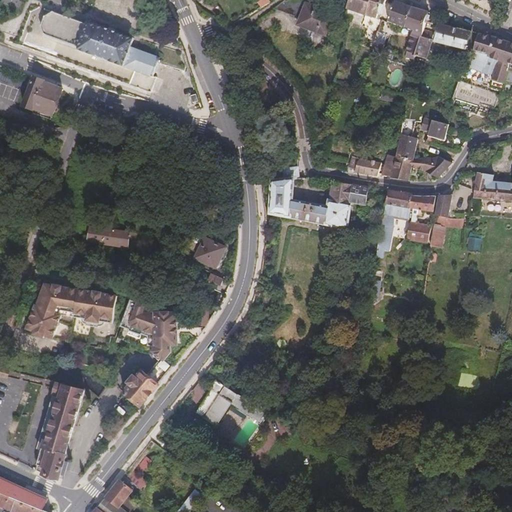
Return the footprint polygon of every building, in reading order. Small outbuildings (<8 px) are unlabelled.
[(209,0),(216,10),(217,9),(212,0),(209,0)] [(258,0),(256,1),(262,11),(271,5),(267,0),(258,0)] [(286,0),(285,0),(275,10),(273,11),(298,22),(298,23),(297,26),(296,28),(307,32),(324,39),(332,17),(286,0)] [(350,0),(346,11),(365,18),(371,0),(350,0)] [(378,22),(386,0),(371,0),(365,18),(378,22)] [(397,6),(388,26),(412,33),(407,55),(408,55),(407,60),(416,63),(416,62),(417,59),(417,58),(421,41),(422,36),(423,33),(425,25),(421,24),(418,23),(420,13),(397,6)] [(365,18),(346,11),(343,20),(349,23),(362,27),(365,18)] [(131,49),(134,40),(88,24),(87,26),(53,14),(43,18),(40,27),(41,29),(30,26),(23,47),(151,97),(157,82),(153,80),(155,76),(157,77),(160,68),(185,77),(186,73),(182,58),(164,51),(160,60),(131,49)] [(432,28),(435,17),(427,15),(425,25),(432,28)] [(467,51),(472,31),(440,23),(435,43),(467,51)] [(417,58),(417,59),(428,61),(433,41),(432,41),(433,36),(423,33),(422,36),(421,41),(417,58)] [(388,38),(377,35),(373,49),(384,52),(388,38)] [(499,60),(511,64),(511,44),(509,44),(503,42),(494,39),(480,35),(475,53),(499,60)] [(395,55),(399,42),(392,39),(388,53),(395,55)] [(469,73),(493,80),(499,60),(475,53),(469,73)] [(511,64),(499,60),(493,80),(496,81),(505,84),(508,75),(511,75),(511,64)] [(0,81),(20,89),(22,83),(0,75),(0,81)] [(54,117),(64,91),(46,85),(46,83),(34,78),(23,108),(33,112),(32,116),(38,118),(40,112),(54,117)] [(505,84),(496,81),(495,87),(504,89),(505,84)] [(508,94),(511,85),(505,84),(504,89),(503,92),(508,94)] [(470,134),(472,139),(487,132),(483,124),(485,114),(488,100),(480,98),(481,93),(458,87),(454,105),(461,107),(460,111),(460,113),(469,134),(470,134)] [(369,97),(367,105),(375,106),(375,109),(380,110),(380,107),(387,108),(388,100),(369,97)] [(202,109),(199,98),(194,100),(197,111),(202,109)] [(424,133),(430,133),(433,121),(425,119),(423,130),(424,133)] [(446,142),(448,136),(450,125),(433,121),(430,133),(429,139),(446,142)] [(177,160),(183,142),(167,136),(160,153),(177,160)] [(414,161),(418,141),(400,136),(395,158),(414,161)] [(412,171),(427,175),(437,161),(414,161),(395,158),(386,156),(382,178),(390,179),(390,181),(409,184),(412,171)] [(439,180),(453,165),(439,159),(437,161),(427,175),(439,180)] [(356,175),(378,179),(381,165),(351,161),(349,171),(356,172),(356,175)] [(300,181),(299,171),(284,173),(285,184),(273,186),(270,217),(346,231),(348,218),(351,218),(352,215),(349,214),(350,205),(367,208),(370,190),(329,183),(329,187),(332,188),(328,210),(291,204),(295,182),(300,181)] [(475,201),(511,203),(511,186),(493,185),(493,178),(477,177),(475,201)] [(414,198),(389,194),(380,247),(380,250),(389,251),(391,239),(407,241),(408,232),(401,209),(411,211),(414,200),(414,198)] [(450,198),(439,199),(434,227),(444,228),(446,228),(447,219),(450,198)] [(436,199),(416,200),(414,211),(424,213),(423,218),(423,220),(422,228),(420,244),(428,245),(436,199)] [(410,218),(411,211),(401,209),(408,232),(409,226),(408,226),(410,218)] [(462,228),(463,220),(447,219),(446,228),(462,228)] [(104,230),(90,227),(88,243),(111,246),(111,239),(123,241),(125,233),(104,230)] [(409,242),(410,242),(420,244),(422,228),(412,227),(409,242)] [(434,227),(431,248),(441,250),(444,228),(434,227)] [(478,254),(480,240),(469,237),(467,252),(478,254)] [(111,239),(111,246),(122,248),(123,241),(111,239)] [(218,270),(227,250),(207,242),(198,261),(218,270)] [(380,250),(380,247),(367,245),(365,256),(379,259),(380,250)] [(364,265),(377,267),(379,259),(365,256),(364,265)] [(219,290),(224,282),(213,276),(208,284),(216,288),(219,290)] [(213,293),(225,303),(227,299),(229,295),(219,290),(216,288),(213,293)] [(67,349),(110,356),(122,327),(131,304),(102,299),(102,298),(94,296),(94,297),(62,292),(62,291),(54,289),(54,290),(46,289),(37,312),(35,312),(27,335),(35,338),(35,336),(45,340),(44,341),(67,349)] [(131,304),(122,327),(131,331),(143,336),(152,339),(152,348),(159,349),(159,353),(157,355),(165,362),(172,353),(173,349),(178,349),(179,316),(172,316),(172,314),(164,313),(163,315),(156,314),(147,310),(148,306),(141,302),(140,303),(133,300),(131,304)] [(199,308),(196,308),(196,328),(206,328),(210,321),(210,308),(205,308),(202,308),(199,308)] [(143,336),(131,331),(129,336),(140,341),(143,336)] [(52,363),(74,370),(75,366),(52,360),(52,363)] [(70,385),(71,379),(48,374),(46,380),(57,382),(70,385)] [(132,388),(126,396),(142,410),(160,389),(159,388),(144,376),(138,382),(135,380),(130,386),(132,388)] [(87,390),(70,385),(57,382),(52,397),(53,398),(39,447),(44,448),(68,455),(87,390)] [(258,420),(264,408),(236,396),(235,398),(212,386),(196,417),(203,421),(202,423),(214,428),(227,404),(258,420)] [(110,443),(115,436),(109,431),(104,438),(110,443)] [(155,439),(151,443),(162,451),(166,445),(155,439)] [(41,461),(44,448),(39,447),(36,459),(41,461)] [(61,480),(68,455),(44,448),(41,461),(39,466),(48,468),(46,475),(61,480)] [(149,461),(144,457),(134,469),(139,473),(149,461)] [(146,480),(131,469),(124,477),(139,488),(146,480)] [(0,475),(0,479),(48,500),(50,497),(0,475)] [(0,479),(0,491),(44,510),(48,500),(0,479)] [(134,491),(121,481),(97,511),(125,511),(122,509),(134,491)] [(44,510),(0,491),(0,501),(16,508),(14,511),(48,511),(45,510),(44,510)] [(180,511),(192,511),(202,500),(194,494),(180,511)]
